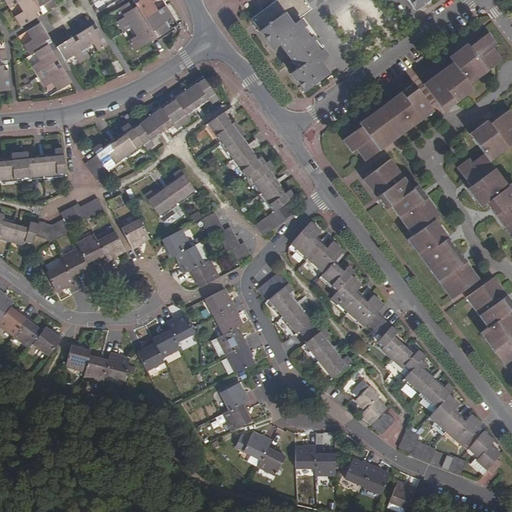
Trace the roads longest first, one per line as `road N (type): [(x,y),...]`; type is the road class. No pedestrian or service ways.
road 1 (residential): [(511,429),(327,189)]
road 2 (residential): [(0,269),(58,314),(77,319),(136,316),(168,288)]
road 3 (tertiary): [(69,111),(140,87),(215,39)]
road 4 (residential): [(511,497),(497,498),(381,448)]
road 5 (residential): [(469,0),(356,83)]
road 6 (residential): [(69,111),(83,188),(42,209)]
road 7 (residential): [(327,189),(247,281)]
